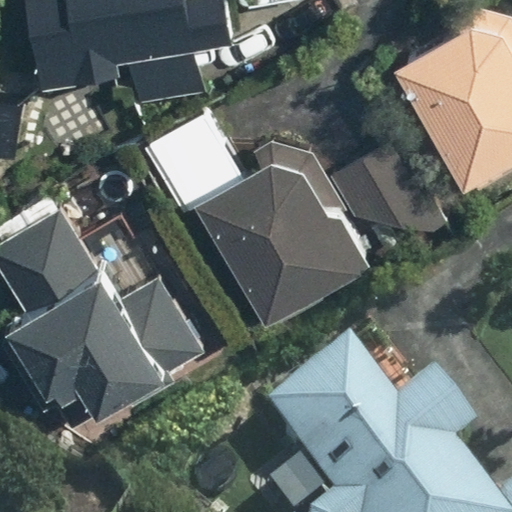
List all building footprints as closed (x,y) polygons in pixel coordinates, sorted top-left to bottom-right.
[(39,0),(52,67),(80,62),(82,76),(128,68),(125,54),(243,33),(236,0),(39,0)] [(511,1),(511,0),(499,0),(411,52),(479,169),(511,150),(511,1)] [(266,104),(284,128),(261,141),(268,152),(206,189),(277,310),(383,246),(364,214),(440,221),(440,216),(440,211),(440,206),(439,200),(438,195),(437,190),(436,185),(434,180),(433,175),(431,170),(429,165),(427,161),(425,156),(422,151),(420,147),(417,143),(414,138),(411,134),(408,130),(405,126),(401,122),(398,118),(394,115),(390,111),(386,108),(382,105),(378,101),(374,98),(369,96),(366,94),(357,99),(323,64),(266,104)] [(73,381),(77,388),(94,377),(110,402),(181,358),(117,253),(22,312),(7,321),(52,394),(73,381)] [(510,511),(511,485),(498,496),(463,453),(481,438),(439,388),(410,412),(359,350),(272,422),(339,504),(329,511),(510,511)]
